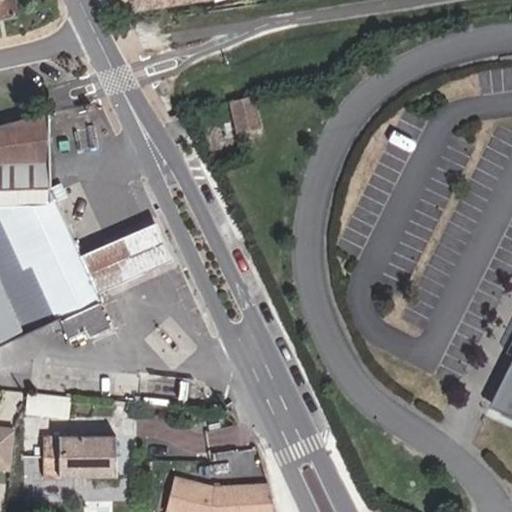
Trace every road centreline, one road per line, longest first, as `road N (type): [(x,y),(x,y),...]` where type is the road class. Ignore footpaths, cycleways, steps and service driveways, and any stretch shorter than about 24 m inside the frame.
road 1 (tertiary): [(347,511),(189,185),(123,90)]
road 2 (tertiary): [(123,90),(310,511)]
